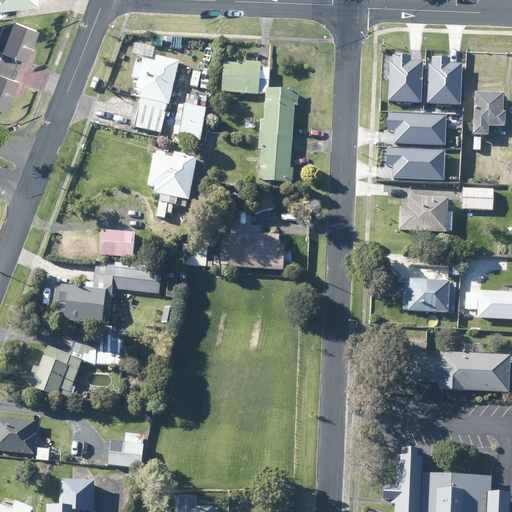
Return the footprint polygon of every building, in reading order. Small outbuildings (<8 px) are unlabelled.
[(35,0),(0,0),(0,10),(36,5),(36,0),(35,0)] [(26,59),(31,48),(37,31),(13,21),(0,52),(0,51),(0,62),(16,69),(20,59),(25,61),(26,59)] [(171,92),(178,65),(178,63),(155,58),(154,63),(142,60),(141,66),(134,64),(131,78),(138,80),(134,96),(134,98),(140,100),(133,128),(160,134),(166,105),(168,106),(170,98),(178,100),(179,94),(171,92)] [(12,79),(16,69),(0,62),(0,110),(6,112),(13,94),(18,81),(12,79)] [(259,69),(259,63),(245,62),(245,65),(223,64),(221,94),(257,96),(257,93),(265,93),(264,122),(259,121),(258,150),(261,150),(259,182),(291,184),(292,169),(289,169),(291,148),(291,139),(291,136),(292,127),(293,106),(296,107),(297,92),(267,90),(269,69),(268,69),(259,69)] [(437,71),(421,71),(396,71),(395,88),(394,88),(394,94),(392,94),(392,97),(394,97),(394,103),(420,104),(420,112),(437,112),(437,109),(437,104),(437,71)] [(501,114),(501,109),(502,95),(474,94),(471,137),(487,137),(487,136),(487,128),(503,128),(504,114),(501,114)] [(205,108),(185,106),(183,105),(183,107),(180,128),(174,127),(173,135),(178,135),(178,138),(200,141),(205,108)] [(402,151),(402,146),(403,134),(377,133),(377,150),(402,151)] [(188,202),(196,158),(174,154),(173,160),(161,158),(157,157),(152,156),(147,188),(153,189),(152,195),(160,197),(156,217),(164,219),(165,213),(171,215),(172,205),(185,207),(186,201),(188,202)] [(480,189),(479,189),(462,189),(461,199),(461,210),(492,211),(492,190),(480,189)] [(254,215),(272,209),(273,209),(268,190),(248,196),(254,215)] [(446,214),(446,200),(407,198),(407,210),(401,209),(399,209),(398,232),(445,234),(445,233),(454,233),(454,215),(446,214)] [(250,227),(251,215),(251,213),(219,212),(218,234),(222,234),(220,266),(228,267),(228,268),(281,272),(283,248),(277,248),(277,237),(268,237),(260,236),(260,228),(250,227)] [(134,234),(102,231),(101,231),(99,257),(133,259),(134,234)] [(207,247),(188,246),(182,245),(180,266),(205,268),(206,267),(210,267),(211,263),(206,263),(207,247)] [(444,279),(485,282),(485,278),(493,279),(494,261),(445,258),(444,279)] [(493,269),(501,271),(503,265),(496,262),(493,269)] [(110,276),(111,266),(94,264),(93,275),(110,276)] [(158,295),(161,274),(115,268),(112,289),(158,295)] [(416,282),(413,282),(408,281),(408,283),(403,283),(403,293),(403,298),(402,311),(407,311),(407,312),(433,314),(433,312),(449,313),(449,306),(443,306),(439,305),(439,301),(440,286),(440,283),(437,283),(416,282)] [(82,289),(72,289),(67,288),(67,290),(60,289),(57,321),(101,326),(102,324),(107,324),(110,292),(82,289)] [(174,313),(165,311),(162,325),(171,327),(174,313)] [(115,337),(115,329),(107,328),(107,336),(77,333),(75,340),(70,358),(47,348),(39,369),(34,367),(27,387),(56,399),(57,396),(67,401),(70,395),(70,394),(72,394),(74,389),(70,387),(81,361),(85,363),(94,367),(95,365),(112,366),(115,366),(123,366),(123,358),(126,358),(126,351),(122,351),(123,338),(115,337)] [(507,393),(509,357),(439,354),(439,359),(413,358),(412,382),(438,384),(437,391),(463,393),(463,391),(507,393)] [(34,422),(0,419),(0,452),(33,455),(33,453),(35,437),(35,435),(33,435),(34,422)] [(108,467),(141,470),(143,445),(134,444),(135,434),(125,433),(124,444),(110,442),(108,467)] [(48,461),(48,456),(48,450),(37,449),(36,454),(36,461),(48,461)] [(417,460),(417,450),(401,450),(401,459),(396,458),(395,488),(382,488),(381,498),(381,501),(390,502),(390,503),(390,504),(394,504),(393,511),(507,511),(508,496),(489,495),(490,478),(430,476),(421,476),(421,460),(417,460)] [(91,511),(93,483),(73,482),(59,482),(58,508),(46,508),(45,511),(91,511)] [(215,511),(216,511),(201,511),(202,503),(194,503),(194,500),(176,500),(176,511),(175,511),(215,511)] [(13,504),(12,507),(10,511),(0,507),(0,511),(30,511),(32,509),(14,503),(13,504)]
